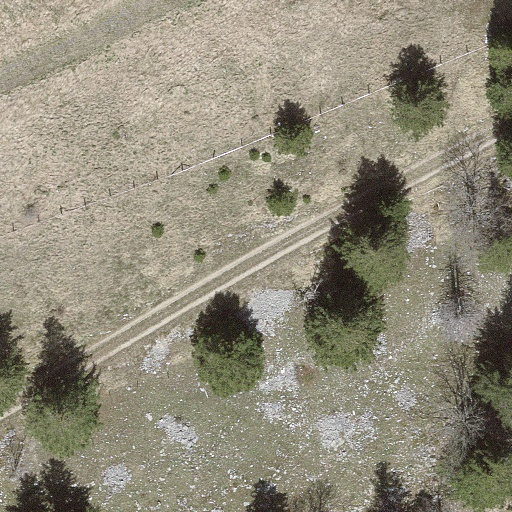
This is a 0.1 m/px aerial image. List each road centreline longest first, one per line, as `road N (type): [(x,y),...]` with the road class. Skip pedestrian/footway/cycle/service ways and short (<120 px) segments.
road 1 (track): [(0,429),(511,149)]
road 2 (track): [(205,0),(0,95)]
